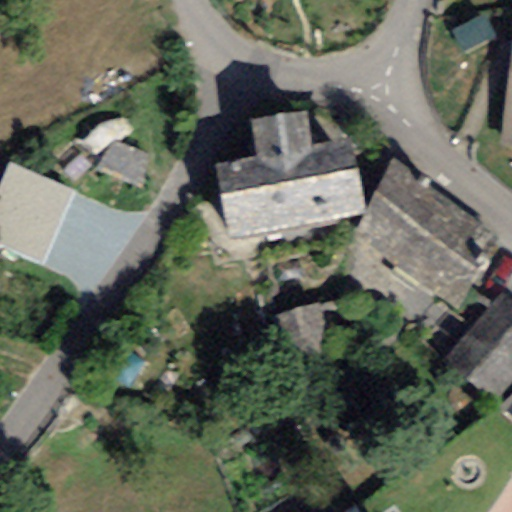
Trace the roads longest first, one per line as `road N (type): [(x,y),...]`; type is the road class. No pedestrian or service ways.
road 1 (residential): [(223,61),(223,117),(193,184),(0,459)]
road 2 (residential): [(511,210),(382,101)]
road 3 (residential): [(382,101),(280,83),(223,61)]
